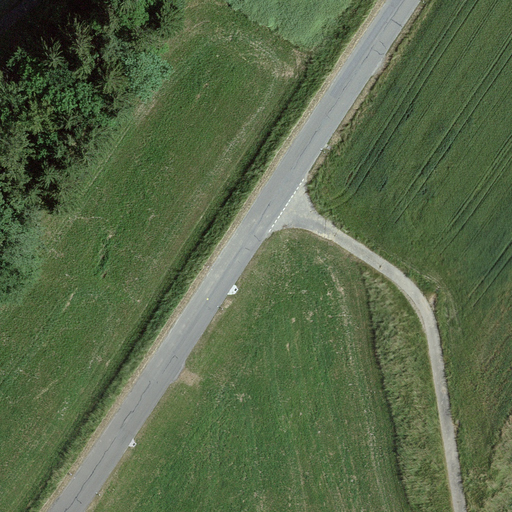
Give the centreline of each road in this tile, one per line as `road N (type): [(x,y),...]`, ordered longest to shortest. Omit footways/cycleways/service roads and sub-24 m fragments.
road 1 (tertiary): [(63,511),(398,0)]
road 2 (track): [(459,511),(432,330),(414,292),(388,267),(270,194)]
